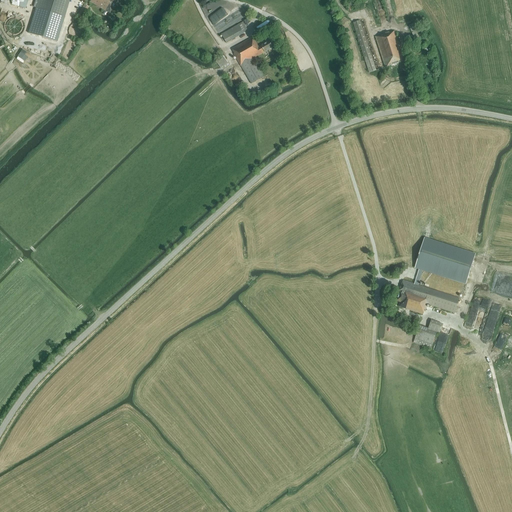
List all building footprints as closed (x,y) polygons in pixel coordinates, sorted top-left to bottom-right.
[(19,0),(17,5),(27,8),(29,0),(19,0)] [(69,0),(35,0),(34,5),(36,6),(35,9),(64,18),(69,0)] [(110,13),(117,0),(90,0),(89,2),(110,13)] [(353,1),(347,3),(349,11),(356,10),(353,1)] [(89,7),(84,4),(76,17),(81,20),(89,7)] [(24,18),(25,15),(20,13),(18,17),(14,15),(11,25),(13,26),(11,32),(23,36),(30,20),(24,18)] [(221,21),(226,29),(235,23),(230,16),(221,21)] [(369,73),(376,70),(360,20),(353,23),(369,73)] [(421,35),(424,34),(419,21),(409,25),(414,38),(415,40),(422,37),(421,35)] [(243,22),(239,24),(221,34),(227,43),(231,41),(244,33),(247,29),(243,22)] [(265,23),(256,28),(258,33),(267,28),(265,23)] [(385,67),(403,61),(401,55),(403,55),(395,31),(390,33),(390,32),(375,37),(385,67)] [(235,53),(234,54),(241,66),(251,84),(264,76),(253,59),(273,47),(269,41),(259,47),(253,37),(232,49),(235,53)] [(221,68),(228,63),(223,56),(216,61),(221,68)] [(419,269),(414,284),(418,285),(423,270),(466,283),(475,255),(424,239),(415,267),(419,269)] [(403,280),(396,301),(400,302),(399,306),(423,314),(425,309),(426,310),(427,304),(455,313),(459,298),(418,285),(414,284),(403,280)] [(437,333),(439,334),(443,324),(431,320),(428,329),(437,333)] [(437,333),(428,329),(419,326),(415,338),(413,342),(431,349),(433,345),(437,333)]
